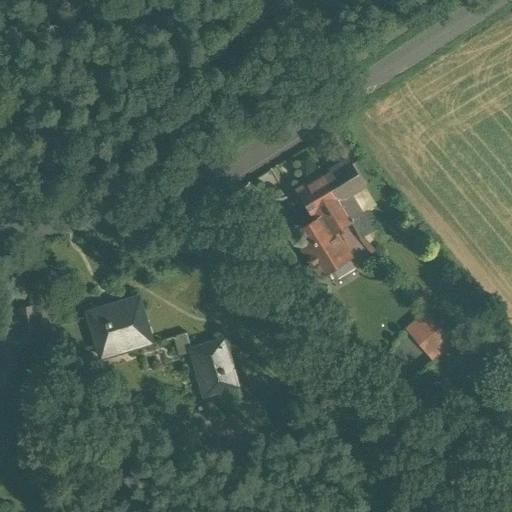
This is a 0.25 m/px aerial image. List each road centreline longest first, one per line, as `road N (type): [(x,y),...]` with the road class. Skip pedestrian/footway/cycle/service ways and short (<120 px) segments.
road 1 (residential): [(434,511),(417,470),(193,183)]
road 2 (residential): [(486,0),(193,183)]
road 3 (residential): [(193,183),(132,207),(0,228)]
